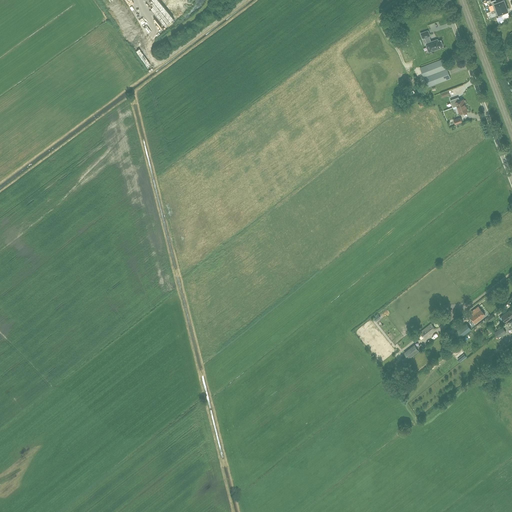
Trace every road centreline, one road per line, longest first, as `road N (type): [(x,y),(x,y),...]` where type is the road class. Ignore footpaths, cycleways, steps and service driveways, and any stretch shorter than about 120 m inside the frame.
road 1 (unclassified): [(511,182),(443,0)]
road 2 (track): [(245,0),(164,60),(150,55),(151,37)]
